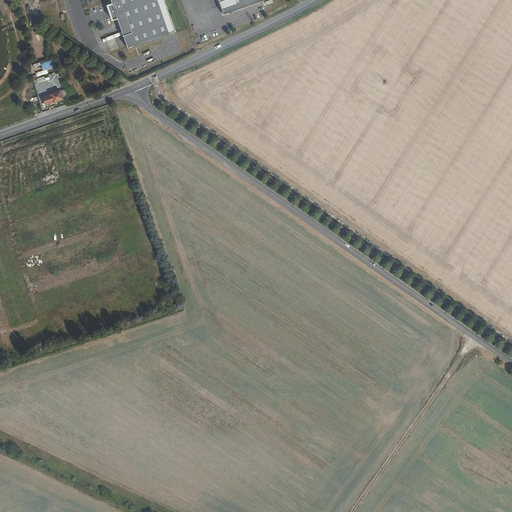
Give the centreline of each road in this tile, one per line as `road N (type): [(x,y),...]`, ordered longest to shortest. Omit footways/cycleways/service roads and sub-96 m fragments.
road 1 (unclassified): [(132,87),(151,110),(511,363)]
road 2 (track): [(474,337),(351,511)]
road 3 (tertiary): [(132,87),(314,0)]
road 4 (tertiary): [(0,135),(132,87)]
